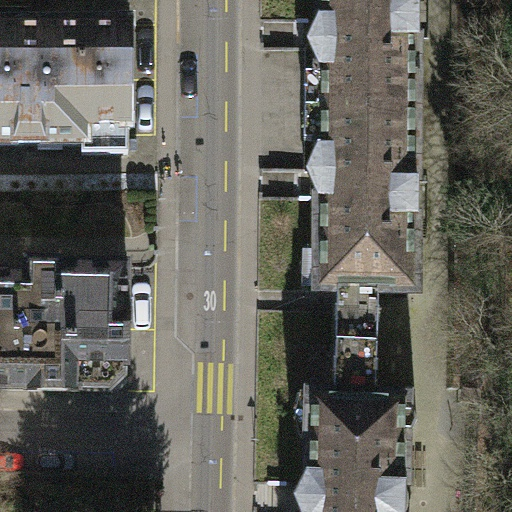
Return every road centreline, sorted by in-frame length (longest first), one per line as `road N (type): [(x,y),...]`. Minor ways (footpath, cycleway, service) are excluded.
road 1 (tertiary): [(198,442),(193,0)]
road 2 (residential): [(0,440),(198,442)]
